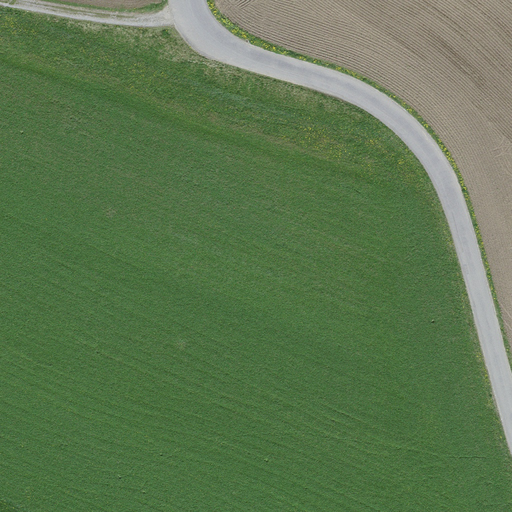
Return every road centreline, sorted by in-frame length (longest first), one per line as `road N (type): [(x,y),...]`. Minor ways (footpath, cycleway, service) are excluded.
road 1 (unclassified): [(511,418),(460,226),(420,142),(355,91),(220,44),(186,0)]
road 2 (track): [(189,10),(125,20),(0,0)]
